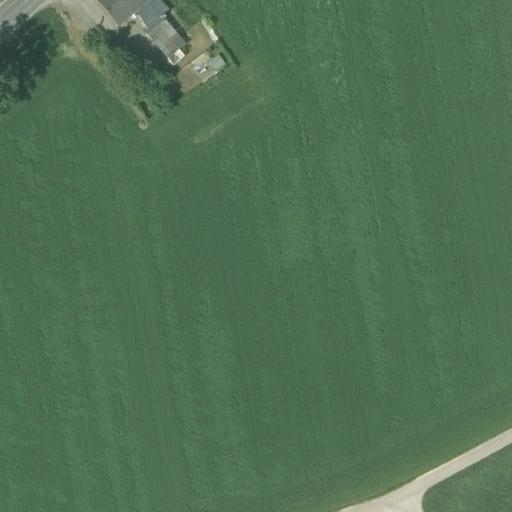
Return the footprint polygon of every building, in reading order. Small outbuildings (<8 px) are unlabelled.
[(96,0),(94,1),(117,29),(136,13),(149,3),(146,0),(96,0)] [(159,0),(152,0),(149,3),(161,18),(169,12),(159,0)] [(136,13),(151,31),(163,20),(161,18),(149,3),(136,13)] [(185,45),(163,20),(151,31),(146,35),(166,60),(178,51),(185,45)] [(178,51),(166,60),(172,68),(185,58),(178,51)] [(218,57),(209,64),(215,73),(224,66),(218,57)]
